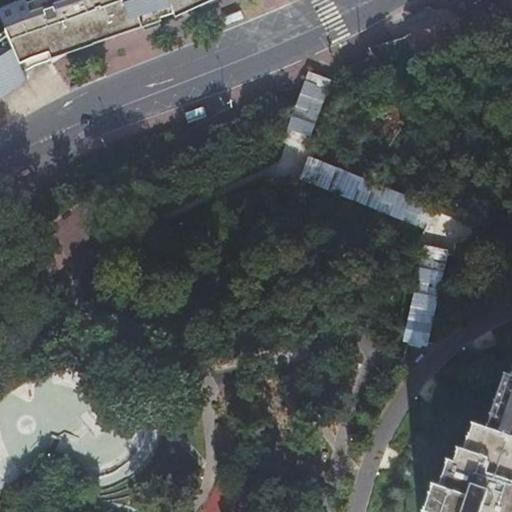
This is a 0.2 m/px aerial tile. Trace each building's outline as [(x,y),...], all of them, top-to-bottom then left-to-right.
[(15,0),(0,6),(0,19),(4,29),(22,70),(33,64),(49,59),(48,57),(160,20),(159,17),(173,13),(169,0),(15,0)] [(169,0),(173,13),(174,16),(208,0),(169,0)] [(418,71),(470,57),(470,32),(469,26),(460,19),(370,50),(385,78),(417,66),(418,71)] [(0,92),(27,78),(25,73),(24,74),(22,70),(4,29),(0,30),(0,92)] [(511,511),(511,389),(509,389),(491,442),(472,436),(471,438),(463,464),(457,462),(452,476),(446,474),(437,500),(432,499),(427,511),(511,511)]
